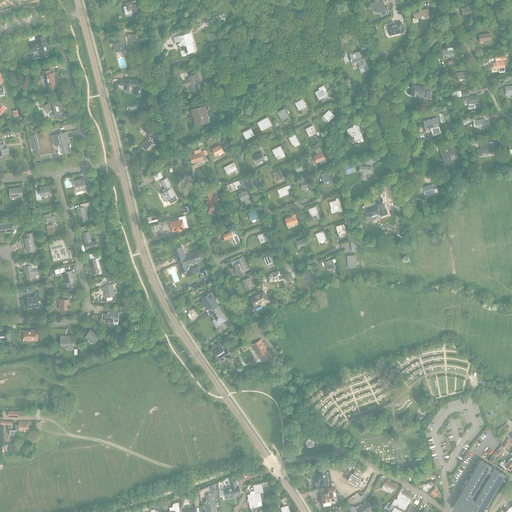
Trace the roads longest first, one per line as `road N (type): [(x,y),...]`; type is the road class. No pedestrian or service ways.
road 1 (unclassified): [(147,0),(158,86),(189,194),(225,281),(278,358),(300,416)]
road 2 (unclassified): [(268,458),(150,276),(118,162)]
road 3 (residential): [(58,172),(87,303),(70,321),(21,320)]
road 4 (residential): [(388,91),(415,156),(410,174),(392,169),(372,106),(381,94)]
road 5 (residential): [(102,511),(268,458)]
road 6 (unclassified): [(118,162),(81,10)]
road 7 (unclassified): [(89,167),(55,19)]
